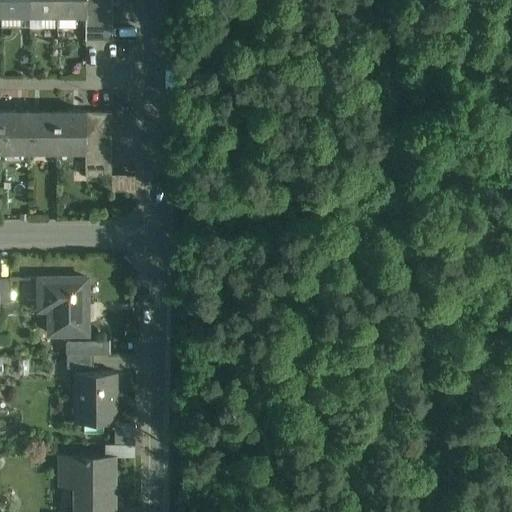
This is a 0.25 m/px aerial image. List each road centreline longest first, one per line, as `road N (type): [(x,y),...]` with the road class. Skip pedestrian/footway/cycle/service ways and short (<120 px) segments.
road 1 (residential): [(162,240),(158,511)]
road 2 (residential): [(157,0),(162,240)]
road 3 (residential): [(0,237),(162,240)]
